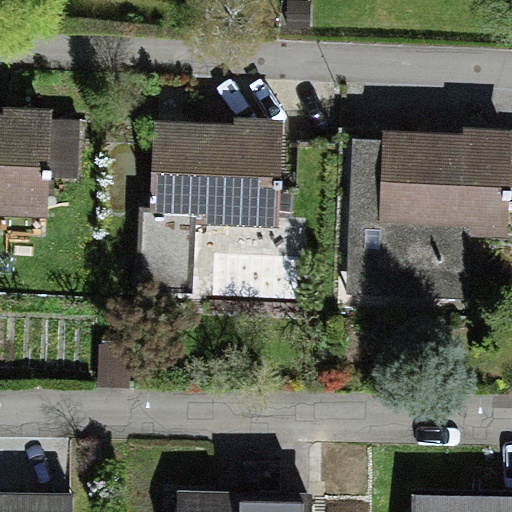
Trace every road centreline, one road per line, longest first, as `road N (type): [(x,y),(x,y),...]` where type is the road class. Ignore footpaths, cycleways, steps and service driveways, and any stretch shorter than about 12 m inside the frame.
road 1 (residential): [(0,47),(511,68)]
road 2 (residential): [(0,411),(511,416)]
